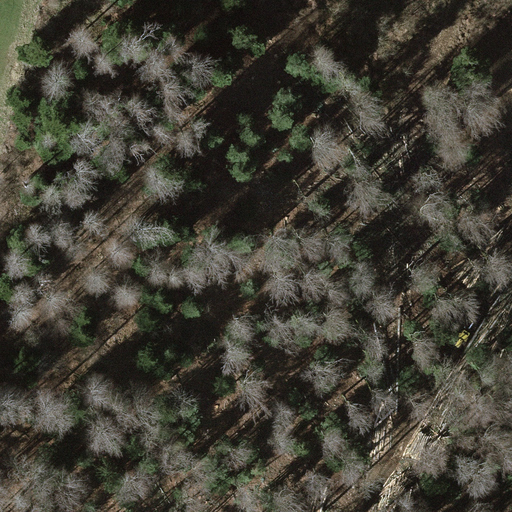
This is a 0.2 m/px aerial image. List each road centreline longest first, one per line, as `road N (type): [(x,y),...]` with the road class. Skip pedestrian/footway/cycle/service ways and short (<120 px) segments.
road 1 (track): [(372,483),(391,389),(392,261),(409,115),(458,0)]
road 2 (track): [(355,511),(511,245)]
